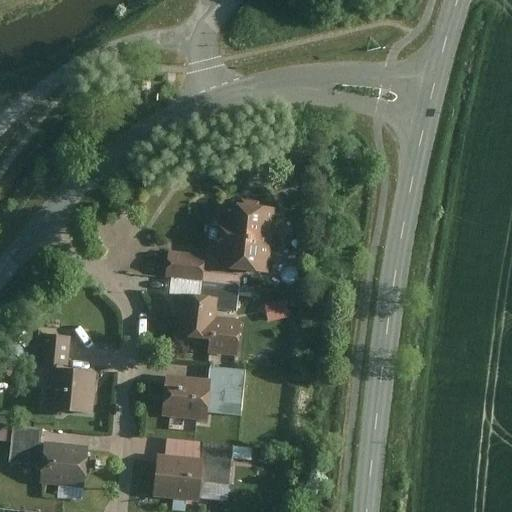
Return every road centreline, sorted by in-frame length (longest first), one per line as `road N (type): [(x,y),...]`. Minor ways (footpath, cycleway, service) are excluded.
road 1 (secondary): [(365,511),(396,260),(425,114)]
road 2 (residential): [(115,511),(128,330),(102,283),(40,233)]
road 3 (residential): [(261,89),(153,134),(40,233)]
road 4 (residential): [(261,89),(383,95),(425,114)]
